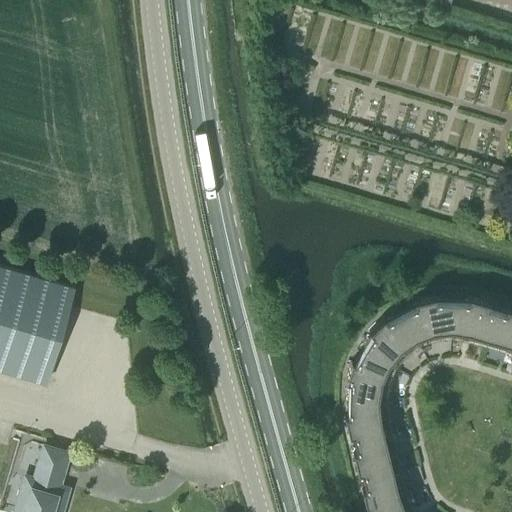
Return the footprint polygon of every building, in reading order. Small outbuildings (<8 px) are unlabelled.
[(73,286),(0,264),(0,367),(46,381),(73,286)] [(451,297),(435,297),(434,293),(424,296),(434,337),(439,336),(450,335),(451,297)] [(478,297),(469,294),(468,298),(451,297),(450,335),(461,337),(466,338),(478,297)] [(434,337),(424,296),(414,298),(415,301),(400,309),(418,343),(429,338),(434,337)] [(496,306),(487,304),(488,300),(478,297),(466,338),(472,339),(485,343),(496,306)] [(503,348),(511,319),(511,307),(505,305),(504,309),(496,306),(485,343),(503,348)] [(418,343),(400,309),(385,317),(383,314),(375,322),(405,353),(409,349),(418,343)] [(511,319),(503,348),(511,351),(511,319)] [(375,322),(368,329),(371,331),(362,345),(394,365),(401,356),(405,353),(375,322)] [(347,368),(388,381),(390,375),(394,365),(362,345),(353,360),(350,359),(347,368)] [(385,397),(387,385),(388,381),(347,368),(344,378),(348,379),(347,396),(385,397)] [(385,397),(347,396),(346,412),(343,413),(345,423),(387,413),(385,397)] [(353,441),(391,432),(388,418),(387,413),(345,423),(348,433),(351,432),(353,441)] [(354,460),(396,451),(391,432),(353,441),(355,450),(352,451),(354,460)] [(43,444),(39,459),(63,467),(67,451),(43,444)] [(362,478),(400,469),(396,451),(354,460),(357,470),(360,470),(362,478)] [(363,498),(405,488),(403,482),(400,469),(362,478),(364,487),(361,488),(363,498)] [(24,476),(13,511),(59,511),(66,488),(24,476)] [(371,511),(394,511),(410,503),(406,493),(405,488),(363,498),(365,508),(369,507),(371,511)] [(416,511),(410,503),(394,511),(416,511)]
